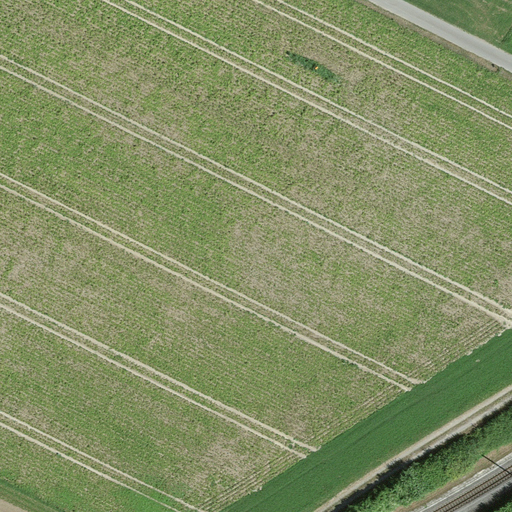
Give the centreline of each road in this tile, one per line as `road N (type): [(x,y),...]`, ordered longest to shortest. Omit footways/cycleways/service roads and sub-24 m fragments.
road 1 (track): [(343,511),(511,397)]
road 2 (residential): [(511,65),(386,0)]
